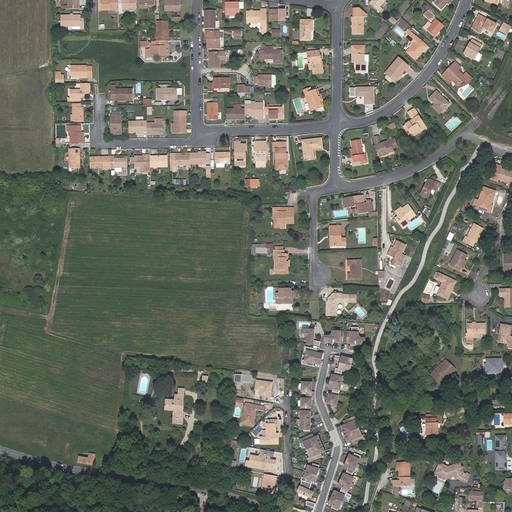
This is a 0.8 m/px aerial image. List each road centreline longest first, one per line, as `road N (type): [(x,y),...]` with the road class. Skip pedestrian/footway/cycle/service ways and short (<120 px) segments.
road 1 (secondary): [(0,449),(289,511)]
road 2 (residential): [(334,188),(412,170),(464,134),(511,154)]
road 3 (residential): [(336,124),(376,119),(407,96),(466,0)]
road 4 (residential): [(352,354),(330,350),(320,391),(337,453),(319,511)]
road 5 (residential): [(198,131),(195,142),(97,144),(96,98)]
road 6 (residential): [(198,131),(336,124)]
road 7 (residential): [(199,0),(198,131)]
